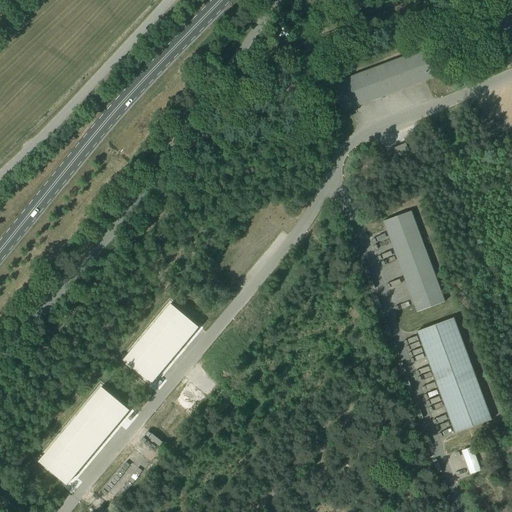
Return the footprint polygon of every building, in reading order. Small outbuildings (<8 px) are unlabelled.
[(511,10),(498,16),(508,43),(511,41),(511,10)] [(422,51),(332,85),(342,112),(432,78),(422,51)] [(511,105),(489,114),(495,131),(511,124),(511,105)] [(405,144),(386,152),(390,162),(409,154),(405,144)] [(410,212),(383,222),(417,312),(444,302),(410,212)] [(152,384),(198,328),(171,305),(124,360),(152,384)] [(453,318),(416,332),(454,434),(491,420),(453,318)] [(67,485),(129,411),(101,387),(39,461),(67,485)] [(471,448),(461,451),(470,474),(480,471),(471,448)]
